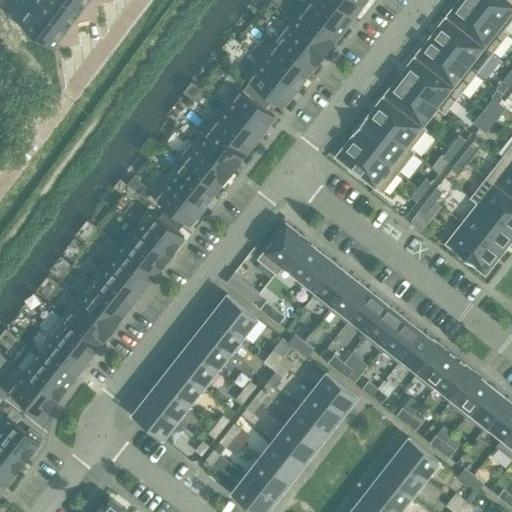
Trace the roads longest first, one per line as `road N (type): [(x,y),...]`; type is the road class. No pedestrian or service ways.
road 1 (residential): [(286,172),(112,396),(105,437)]
road 2 (residential): [(511,349),(286,172)]
road 3 (residential): [(0,186),(141,0)]
road 4 (residential): [(422,0),(286,172)]
road 5 (residential): [(105,437),(200,511)]
